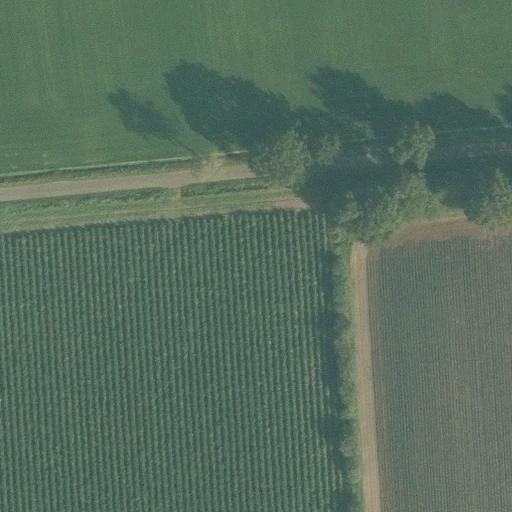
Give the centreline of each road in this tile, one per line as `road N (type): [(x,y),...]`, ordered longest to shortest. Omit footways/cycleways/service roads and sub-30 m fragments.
road 1 (unclassified): [(0,197),(511,153)]
road 2 (track): [(511,153),(511,208),(494,220),(362,233),(356,248),(372,511)]
